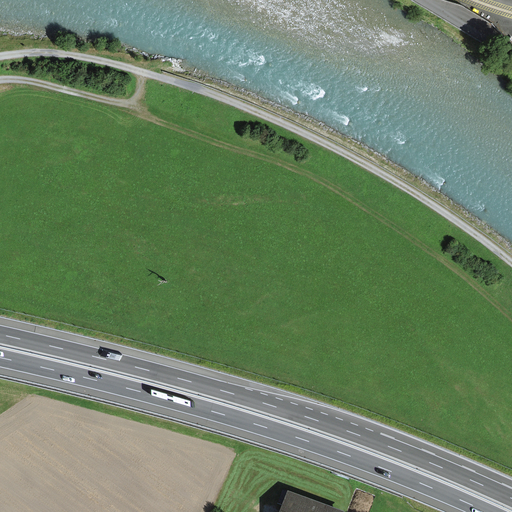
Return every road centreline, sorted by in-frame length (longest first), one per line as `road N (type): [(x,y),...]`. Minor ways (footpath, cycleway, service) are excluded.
road 1 (track): [(0,59),(29,54),(128,66),(204,92),(328,144),(446,212),(511,263)]
road 2 (motorway): [(0,358),(294,436),(487,511)]
road 3 (motorway): [(473,480),(304,415),(0,335)]
